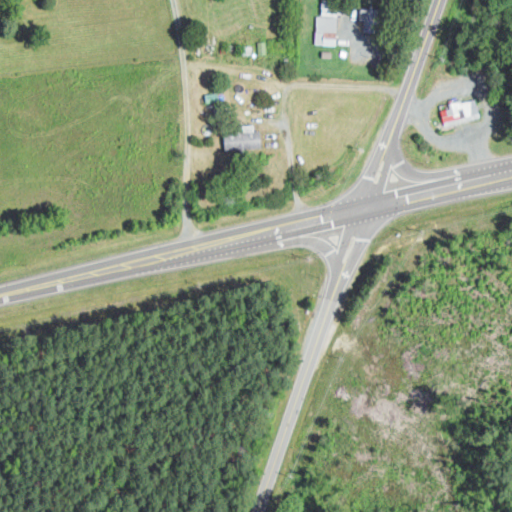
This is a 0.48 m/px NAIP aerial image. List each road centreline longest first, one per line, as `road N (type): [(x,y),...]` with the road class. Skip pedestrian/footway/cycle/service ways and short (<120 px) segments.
road 1 (residential): [(191,252),(189,123),(173,0)]
road 2 (tertiary): [(257,511),(326,314)]
road 3 (primary): [(191,252),(0,295)]
road 4 (tertiary): [(437,0),(393,131)]
